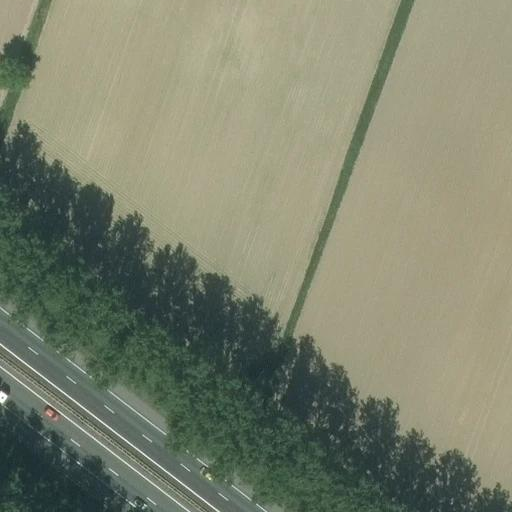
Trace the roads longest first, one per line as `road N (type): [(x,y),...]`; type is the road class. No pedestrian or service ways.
road 1 (motorway): [(247,511),(0,321)]
road 2 (motorway): [(0,390),(158,511)]
road 3 (motorway): [(0,400),(73,511)]
